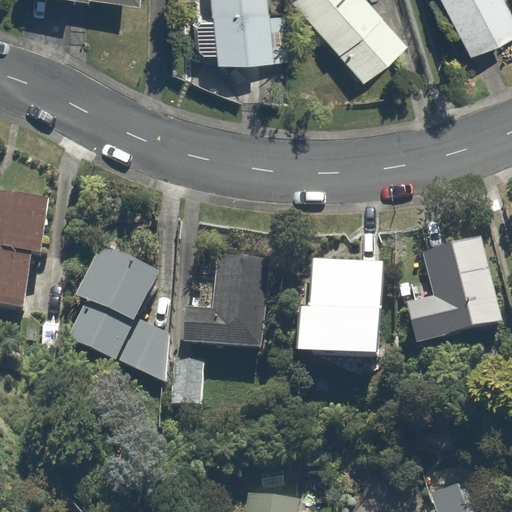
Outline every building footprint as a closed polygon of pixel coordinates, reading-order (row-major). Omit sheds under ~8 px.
[(280,12),(265,13),(264,0),(205,0),(207,16),(192,17),(193,49),(208,48),(209,61),(261,58),(261,62),(283,61),(280,12)] [(324,42),(319,46),(351,84),(400,42),(363,0),(279,0),(307,32),(312,28),(324,42)] [(511,25),(511,16),(503,0),(438,0),(465,50),(511,25)] [(0,310),(32,314),(38,261),(46,262),(53,204),(45,203),(0,197),(0,310)] [(347,250),(347,264),(313,263),(312,309),(301,308),(300,357),(311,357),(383,359),(386,265),(378,265),(379,231),(357,230),(357,251),(347,250)] [(437,302),(409,310),(421,350),(508,326),(485,242),(463,248),(462,244),(423,255),(437,302)] [(84,304),(79,312),(67,335),(165,387),(172,375),(171,337),(143,322),(165,281),(98,246),(71,297),(84,304)] [(213,310),(187,309),(186,348),(268,351),(272,257),(216,255),(213,310)] [(435,493),(440,511),(496,511),(493,501),(485,477),(435,493)] [(304,511),(306,499),(251,494),(249,511),(304,511)]
